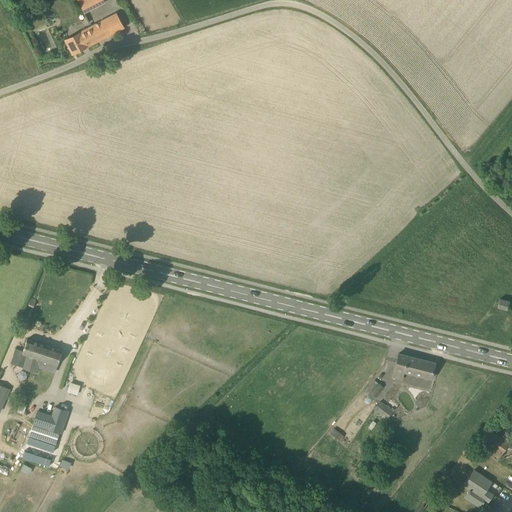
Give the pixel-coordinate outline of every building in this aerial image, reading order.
[(72,54),(86,47),(123,27),(116,13),(63,41),(66,49),(69,48),(72,54)] [(499,299),(497,307),(507,309),(509,301),(499,299)] [(34,357),(38,343),(27,339),(16,365),(29,370),(29,369),(33,357),(34,357)] [(56,366),(62,350),(38,343),(34,357),(33,357),(29,369),(29,370),(37,373),(42,360),(56,366)] [(431,378),(435,363),(398,354),(394,369),(404,372),(431,378)] [(373,400),(383,388),(374,380),(364,392),(373,400)] [(0,411),(0,412),(10,389),(0,384),(0,411)] [(69,384),(67,391),(77,395),(80,387),(69,384)] [(391,409),(380,401),(374,409),(387,420),(393,411),(391,409)] [(60,432),(67,411),(55,407),(52,416),(37,412),(33,424),(60,432)] [(23,444),(30,429),(16,423),(15,425),(18,427),(12,439),(23,444)] [(333,428),(329,434),(340,441),(344,435),(333,428)] [(502,440),(489,430),(478,447),(497,461),(511,439),(511,436),(507,433),(502,440)] [(488,502),(493,494),(486,489),(491,481),(474,469),(463,485),(469,489),(464,497),(478,507),(484,499),(488,502)]
